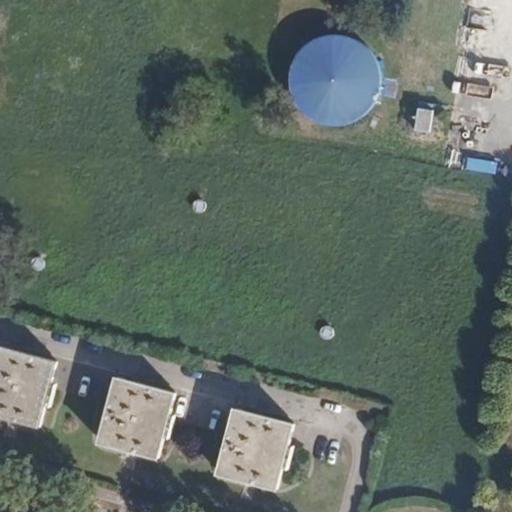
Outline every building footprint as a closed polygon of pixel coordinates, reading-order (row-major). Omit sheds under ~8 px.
[(386,102),(388,97),(392,87),(392,73),(390,64),(386,54),(380,46),(370,37),(361,33),(350,30),(335,30),(328,32),(317,37),(308,45),(302,52),(297,64),(295,73),(294,85),(298,96),(303,107),(309,114),(320,122),(332,127),(343,128),(355,126),(366,122),(374,116),(381,109),(386,102)] [(433,133),(436,109),(419,107),(416,131),(433,133)] [(329,306),(327,315),(336,317),(338,308),(329,306)] [(317,331),(317,334),(317,338),(319,340),(321,342),(325,343),(328,342),(331,341),(333,338),(334,336),(343,333),(340,326),(332,329),(331,328),(330,326),(328,325),(325,325),(322,326),(318,329),(317,331)] [(0,375),(0,415),(9,418),(10,414),(20,417),(19,421),(41,427),(58,363),(7,350),(0,376),(0,375)] [(114,406),(103,443),(127,450),(130,446),(140,447),(139,452),(161,459),(178,394),(127,382),(121,407),(114,406)] [(296,426),(244,413),(238,438),(231,436),(221,475),(245,481),(248,477),(257,479),(255,484),(279,490),(296,426)]
